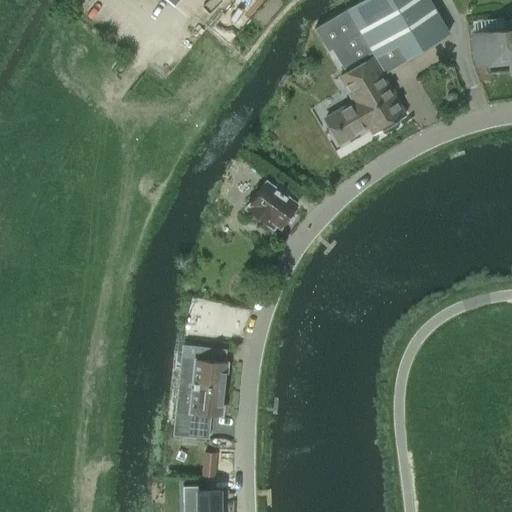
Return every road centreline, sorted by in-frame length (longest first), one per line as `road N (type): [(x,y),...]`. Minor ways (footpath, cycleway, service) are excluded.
road 1 (residential): [(251,511),(247,385),(273,282),(295,244),(392,158),(442,132),(511,113)]
road 2 (unclassified): [(408,511),(397,403),(406,358),(449,312),(511,295)]
